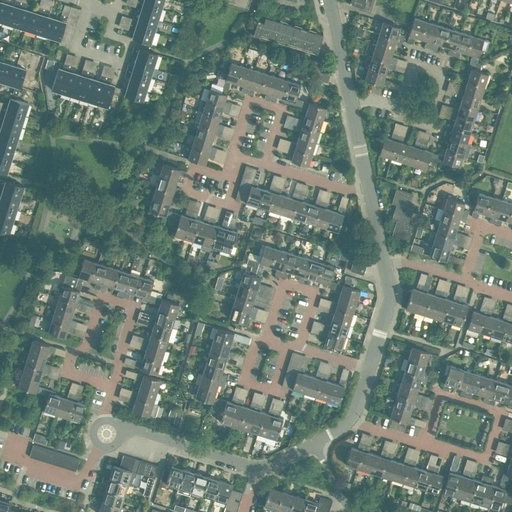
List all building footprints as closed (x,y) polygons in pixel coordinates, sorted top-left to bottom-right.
[(14,26),(21,2),(15,0),(14,4),(15,4),(14,7),(7,5),(2,22),(14,26)] [(163,0),(137,0),(137,2),(161,9),(163,0)] [(362,1),(362,0),(344,0),(344,2),(359,6),(358,9),(359,9),(360,6),(370,10),(369,13),(370,13),(373,0),(365,0),(365,2),(362,1)] [(25,29),(30,12),(24,10),(24,7),(25,8),(27,4),(21,2),(14,26),(25,29)] [(157,20),(161,9),(137,2),(135,7),(139,8),(140,7),(142,8),(140,15),(157,20)] [(79,15),(81,10),(70,6),(69,12),(79,15)] [(37,33),(44,9),(38,8),(37,11),(38,12),(37,14),(30,12),(25,29),(37,33)] [(48,36),(53,19),(47,17),(47,15),(48,15),(50,11),(44,9),(37,33),(48,36)] [(77,21),(79,15),(69,12),(67,17),(67,18),(77,21)] [(61,35),(63,29),(65,24),(67,18),(67,17),(61,15),(60,18),(61,19),(60,21),(53,19),(48,36),(59,40),(60,40),(61,35)] [(153,32),(157,20),(140,15),(138,22),(135,21),(136,20),(132,19),(130,24),(153,32)] [(318,52),(323,35),(315,33),(314,34),(308,32),(309,31),(300,28),(300,29),(294,28),(294,26),(286,24),(286,25),(280,23),(280,22),(272,19),(271,21),(265,19),(266,18),(259,15),(255,30),(252,29),(251,30),(260,33),(260,34),(318,52)] [(75,27),(77,21),(67,18),(65,24),(75,27)] [(424,31),(427,22),(414,18),(408,35),(409,35),(407,41),(413,43),(414,40),(412,39),(413,37),(418,38),(421,29),(424,31)] [(397,34),(399,28),(400,28),(400,27),(382,22),(382,23),(379,34),(402,41),(404,36),(400,34),(400,35),(397,34)] [(430,49),(437,25),(427,22),(424,31),(421,29),(418,38),(427,41),(427,44),(425,43),(424,47),(430,49)] [(74,33),(75,28),(75,27),(65,24),(63,29),(74,33)] [(150,43),(153,32),(130,24),(128,30),(132,31),(132,30),(135,31),(133,38),(150,44),(150,43)] [(448,38),(450,29),(437,25),(430,49),(436,50),(437,47),(435,46),(436,44),(441,45),(444,37),(448,38)] [(72,38),(74,33),(63,29),(61,35),(72,38)] [(453,56),(460,32),(450,29),(448,38),(444,37),(441,45),(450,48),(450,51),(448,50),(447,54),(453,56)] [(471,45),(473,37),(460,32),(453,56),(458,58),(460,54),(458,53),(459,51),(464,52),(467,44),(471,45)] [(264,46),(267,39),(253,34),(251,42),(248,41),(264,46)] [(401,47),(402,41),(379,34),(375,45),(392,51),(394,44),(397,45),(397,46),(401,47)] [(70,44),(72,38),(61,35),(60,40),(60,41),(70,44)] [(478,57),(483,40),(483,39),(483,40),(473,37),(471,45),(467,44),(464,52),(473,55),(473,58),(471,57),(470,61),(476,63),(478,57)] [(68,50),(70,44),(60,41),(58,47),(68,50)] [(390,57),(392,51),(375,45),(372,57),(395,64),(397,58),(393,57),(393,58),(390,57)] [(153,68),(157,55),(157,54),(139,49),(133,47),(131,53),(135,54),(136,53),(138,54),(137,59),(145,61),(144,65),(153,68)] [(393,70),(395,64),(372,57),(368,68),(385,74),(387,67),(390,68),(390,69),(393,70)] [(149,78),(153,68),(144,65),(145,61),(137,59),(134,68),(131,67),(132,66),(128,65),(126,70),(149,78)] [(329,76),(323,74),(322,74),(319,73),(319,72),(321,63),(314,61),(309,77),(326,83),(329,76)] [(484,87),(488,75),(488,74),(474,70),(476,63),(470,61),(466,73),(467,73),(469,74),(468,78),(476,81),(475,85),(484,87)] [(13,76),(15,67),(2,63),(0,69),(0,87),(0,88),(2,84),(0,84),(1,81),(6,83),(9,74),(13,76)] [(241,76),(244,67),(231,63),(225,80),(226,80),(222,93),(226,94),(230,81),(235,83),(238,74),(241,76)] [(61,92),(70,66),(64,64),(63,68),(64,68),(63,71),(59,69),(58,69),(51,90),(52,90),(61,92)] [(71,95),(77,75),(72,73),(73,71),(74,71),(75,67),(70,66),(61,92),(71,95)] [(20,87),(25,70),(15,67),(13,76),(9,74),(6,83),(15,86),(14,88),(11,98),(16,100),(20,87)] [(247,94),(254,70),(244,67),(241,76),(238,74),(235,83),(244,86),(243,88),(242,88),(241,92),(247,94)] [(383,80),(385,74),(368,68),(365,80),(364,80),(382,86),(382,85),(388,87),(390,81),(386,80),(386,81),(383,80)] [(79,98),(88,71),(82,69),(81,73),(82,74),(82,76),(77,75),(71,95),(79,98)] [(145,91),(149,78),(126,70),(124,76),(128,77),(128,76),(131,77),(129,82),(138,85),(137,88),(145,91)] [(265,83),(267,74),(254,70),(247,94),(252,95),(254,92),(252,91),(253,89),(258,90),(261,82),(265,83)] [(89,101),(95,80),(90,79),(91,76),(93,77),(94,73),(88,71),(79,98),(89,101)] [(270,101),(277,77),(267,74),(265,83),(261,82),(258,90),(267,93),(266,96),(265,95),(264,99),(270,101)] [(98,104),(106,77),(101,75),(99,79),(101,79),(100,82),(95,80),(89,101),(98,104)] [(112,91),(114,87),(114,86),(113,86),(109,85),(109,82),(111,82),(112,79),(106,77),(98,104),(107,107),(108,107),(112,91)] [(288,90),(291,82),(277,77),(270,101),(275,102),(277,99),(275,98),(276,96),(282,98),(284,89),(288,90)] [(481,98),(484,87),(475,85),(476,81),(468,78),(465,88),(462,87),(463,86),(459,84),(457,90),(481,98)] [(142,100),(145,91),(137,88),(138,85),(129,82),(127,91),(124,90),(114,87),(112,91),(125,95),(125,96),(142,101),(143,100),(142,100)] [(296,99),(300,84),(291,82),(288,90),(284,89),(282,98),(290,100),(289,103),(301,107),(303,101),(296,99)] [(224,102),(226,95),(227,95),(226,94),(222,93),(220,93),(221,90),(217,88),(216,91),(210,89),(209,90),(206,101),(229,108),(231,103),(227,101),(227,103),(224,102)] [(476,111),(481,98),(457,90),(456,96),(459,97),(460,96),(462,97),(461,102),(469,104),(468,108),(476,111)] [(24,116),(28,104),(16,100),(11,98),(10,99),(8,106),(6,105),(6,104),(2,103),(1,108),(24,116)] [(228,114),(229,108),(206,101),(202,113),(219,118),(221,111),(224,112),(224,113),(228,114)] [(322,120),(326,109),(326,108),(309,103),(303,101),(301,107),(304,108),(305,107),(307,108),(305,115),(322,120)] [(474,120),(476,111),(468,108),(469,104),(461,102),(458,111),(455,110),(456,109),(452,107),(450,113),(474,120)] [(20,127),(24,116),(1,108),(0,110),(0,114),(3,115),(3,114),(5,115),(3,122),(20,127)] [(217,125),(219,118),(202,113),(199,124),(222,131),(224,126),(220,124),(220,125),(217,125)] [(469,134),(474,120),(450,113),(448,119),(452,120),(453,119),(455,119),(454,125),(462,127),(461,131),(469,134)] [(319,131),(322,120),(305,115),(303,121),(300,121),(301,120),(297,118),(295,124),(319,131)] [(0,133),(17,139),(20,127),(3,122),(1,128),(0,128),(0,133)] [(220,137),(222,131),(199,124),(195,135),(212,141),(214,134),(217,135),(217,136),(220,137)] [(315,143),(319,131),(295,124),(293,130),(297,131),(298,130),(300,131),(298,137),(315,143)] [(466,143),(469,134),(461,131),(462,127),(454,125),(451,134),(448,133),(449,131),(445,130),(443,136),(466,143)] [(0,145),(13,150),(17,139),(0,133),(0,145)] [(391,158),(398,135),(392,133),(391,137),(392,137),(391,140),(385,138),(385,137),(384,137),(379,155),(380,155),(391,158)] [(210,147),(212,141),(195,135),(192,147),(215,154),(217,148),(213,147),(213,148),(210,147)] [(402,162),(408,145),(401,143),(402,140),(403,140),(404,137),(398,135),(391,158),(402,162)] [(462,157),(466,143),(443,136),(441,142),(445,143),(445,142),(448,142),(446,148),(455,150),(454,154),(462,157)] [(312,154),(315,143),(298,137),(296,144),(294,143),(294,142),(290,141),(288,147),(312,154)] [(414,165),(421,142),(415,140),(414,144),(415,144),(414,147),(408,145),(402,162),(414,165)] [(426,169),(429,157),(431,152),(430,152),(424,150),(425,147),(426,148),(427,144),(421,142),(414,165),(425,169),(426,169)] [(0,158),(10,162),(13,150),(0,145),(0,158)] [(213,160),(215,154),(192,147),(188,159),(205,164),(207,157),(210,158),(209,159),(213,160)] [(308,166),(312,154),(288,147),(286,153),(290,154),(291,153),(293,154),(291,160),(291,161),(308,166)] [(459,166),(462,157),(454,154),(455,150),(446,148),(444,157),(431,152),(429,157),(442,161),(459,167),(459,166)] [(6,173),(10,162),(0,158),(0,171),(6,173)] [(176,181),(178,174),(181,175),(181,176),(185,177),(186,171),(180,170),(180,169),(163,164),(163,165),(159,176),(176,181)] [(254,175),(256,169),(246,166),(244,171),(254,175)] [(252,180),(253,179),(254,175),(244,171),(242,177),(252,180)] [(174,188),(176,181),(159,176),(156,187),(179,195),(181,189),(177,188),(177,189),(174,188)] [(250,186),(252,180),(242,177),(240,183),(250,186)] [(19,200),(23,187),(6,181),(0,179),(0,186),(2,187),(2,185),(5,186),(3,191),(12,193),(10,197),(19,200)] [(257,206),(263,189),(256,187),(257,185),(258,185),(259,181),(253,179),(252,180),(250,186),(249,192),(247,198),(245,203),(246,203),(257,206)] [(249,192),(250,186),(240,183),(238,189),(249,192)] [(269,210),(276,186),(270,185),(269,188),(270,189),(269,191),(263,189),(257,206),(269,210)] [(280,213),(286,196),(279,194),(280,192),(281,192),(282,188),(276,186),(269,210),(280,213)] [(177,200),(179,195),(156,187),(152,199),(169,204),(171,197),(174,198),(174,199),(177,200)] [(451,187),(448,197),(459,201),(462,190),(451,187)] [(247,198),(249,192),(238,189),(237,194),(247,198)] [(408,208),(412,194),(396,189),(397,190),(395,196),(394,195),(391,204),(397,206),(397,205),(408,209),(408,208)] [(0,204),(16,210),(19,200),(10,197),(12,193),(3,191),(0,200),(0,204)] [(292,217),(299,194),(293,192),(292,196),(293,196),(292,199),(286,196),(280,213),(292,217)] [(489,206),(492,198),(479,193),(478,193),(473,210),(471,216),(477,218),(478,215),(477,214),(478,212),(483,213),(486,205),(489,206)] [(245,203),(247,198),(237,194),(235,200),(245,203)] [(303,221),(308,204),(302,202),(303,199),(304,199),(305,195),(299,194),(292,217),(303,221)] [(462,210),(464,203),(447,198),(443,209),(467,217),(469,211),(465,210),(464,211),(462,210)] [(494,224),(502,200),(492,198),(489,206),(486,205),(483,213),(492,216),(491,219),(490,218),(488,222),(494,224)] [(167,211),(169,204),(152,199),(149,210),(148,211),(166,216),(179,220),(180,215),(167,211)] [(315,224),(322,201),(316,199),(315,203),(316,203),(315,206),(308,204),(303,221),(315,224)] [(506,220),(508,212),(511,212),(511,203),(502,200),(494,224),(500,225),(501,222),(500,221),(501,219),(506,220)] [(326,228),(331,211),(325,209),(325,206),(326,206),(328,203),(322,201),(315,224),(326,228)] [(11,224),(16,210),(0,204),(0,215),(4,217),(3,221),(11,224)] [(408,224),(413,210),(408,208),(408,209),(397,205),(397,206),(395,212),(394,211),(391,220),(397,221),(408,224)] [(338,232),(343,214),(345,208),(339,206),(338,210),(339,210),(338,213),(331,211),(326,228),(337,231),(338,232)] [(184,238),(192,211),(186,209),(185,213),(186,214),(185,216),(181,215),(180,214),(180,215),(179,220),(174,235),(175,235),(184,238)] [(467,217),(443,209),(440,221),(457,226),(459,220),(462,220),(461,221),(465,222),(467,217)] [(193,241),(199,220),(194,219),(195,216),(196,217),(198,213),(192,211),(184,238),(193,241)] [(9,233),(11,224),(3,221),(4,217),(0,215),(0,230),(9,233)] [(202,244),(210,217),(205,215),(203,219),(205,219),(204,222),(199,220),(193,241),(202,244)] [(211,246),(217,226),(213,225),(213,222),(215,223),(216,219),(210,217),(202,244),(211,246)] [(220,249),(229,223),(223,221),(222,225),(223,225),(222,228),(217,226),(211,246),(220,249)] [(408,240),(413,225),(408,224),(397,221),(395,227),(394,227),(392,235),(408,240)] [(455,233),(457,226),(440,221),(436,233),(460,240),(461,234),(458,233),(457,234),(455,233)] [(230,252),(236,232),(231,230),(232,228),(233,228),(234,224),(229,223),(220,249),(229,252),(230,252)] [(460,240),(436,233),(433,244),(450,249),(452,242),(454,243),(454,244),(458,245),(460,240)] [(448,256),(450,249),(433,244),(429,255),(429,256),(446,261),(452,263),(454,257),(450,256),(450,257),(448,256)] [(269,265),(271,257),(275,258),(278,249),(265,246),(265,245),(259,263),(255,275),(260,277),(264,267),(263,266),(264,264),(269,265)] [(281,276),(288,253),(278,249),(275,258),(271,257),(269,265),(278,268),(277,271),(276,270),(275,274),(281,276)] [(292,273),(295,264),(299,265),(301,257),(288,253),(281,276),(286,278),(287,274),(286,273),(287,271),(292,273)] [(303,283),(311,260),(301,257),(299,265),(295,264),(292,273),(301,275),(300,278),(299,277),(298,281),(303,283)] [(363,275),(368,261),(354,257),(350,271),(363,275)] [(95,272),(97,263),(84,259),(83,259),(78,276),(74,289),(79,291),(82,280),(83,278),(88,279),(91,271),(95,272)] [(315,280),(318,271),(321,272),(324,264),(311,260),(303,283),(309,285),(310,281),(309,281),(310,278),(315,280)] [(100,290),(107,266),(97,263),(95,272),(91,271),(88,279),(97,282),(96,285),(95,284),(94,288),(100,290)] [(330,281),(334,267),(324,264),(321,272),(318,271),(315,280),(324,282),(323,285),(323,286),(335,289),(336,283),(330,281)] [(117,279),(120,271),(107,266),(100,290),(105,292),(106,288),(105,287),(106,285),(111,286),(114,278),(117,279)] [(122,297),(130,274),(120,271),(117,279),(114,278),(111,286),(120,289),(119,292),(118,291),(117,295),(122,297)] [(258,284),(260,278),(261,277),(260,277),(255,275),(243,272),(240,284),(263,291),(265,285),(261,284),(261,285),(258,284)] [(140,286),(143,278),(130,274),(122,297),(128,299),(129,295),(128,295),(129,292),(134,294),(137,285),(140,286)] [(149,295),(153,281),(152,281),(143,278),(140,286),(137,285),(134,294),(143,296),(142,299),(142,300),(153,303),(155,297),(149,295)] [(356,303),(360,291),(360,290),(343,285),(336,283),(335,289),(338,290),(339,289),(341,290),(339,297),(356,303)] [(415,312),(423,285),(418,283),(417,287),(418,287),(417,290),(412,288),(405,309),(406,309),(415,312)] [(261,297),(263,291),(240,284),(236,295),(253,300),(255,294),(258,294),(258,295),(261,297)] [(77,298),(79,291),(80,291),(79,291),(74,289),(62,285),(62,286),(59,297),(82,305),(84,299),(80,298),(80,299),(77,298)] [(424,315),(430,294),(426,292),(427,290),(428,290),(429,286),(423,285),(415,312),(424,315)] [(433,317),(442,290),(436,289),(435,292),(436,293),(435,295),(430,294),(424,315),(433,317)] [(442,320),(449,300),(444,298),(445,296),(446,296),(447,292),(442,290),(433,317),(442,320)] [(452,323),(460,296),(454,294),(453,298),(454,299),(454,301),(449,300),(442,320),(452,323)] [(251,307),(253,300),(236,295),(233,306),(256,314),(258,308),(254,307),(254,308),(251,307)] [(461,326),(468,305),(467,305),(462,304),(463,301),(465,302),(466,298),(460,296),(452,323),(461,326)] [(72,314),(74,307),(77,308),(76,309),(80,310),(82,305),(59,297),(55,309),(72,314)] [(174,318),(178,305),(179,305),(179,304),(162,299),(161,299),(155,297),(153,303),(157,304),(158,303),(160,304),(158,309),(167,312),(166,315),(174,318)] [(353,314),(356,303),(339,297),(337,303),(334,303),(335,302),(331,301),(329,306),(353,314)] [(246,323),(248,317),(251,317),(250,318),(254,319),(256,314),(233,306),(229,318),(246,324),(246,323)] [(349,325),(353,314),(329,306),(327,312),(331,313),(331,312),(334,313),(332,320),(349,325)] [(479,332),(486,308),(481,306),(479,310),(480,310),(480,313),(473,311),(472,311),(467,328),(468,328),(479,332)] [(490,335),(496,318),(489,316),(490,314),(491,314),(492,310),(486,308),(479,332),(490,335)] [(70,321),(72,314),(55,309),(52,320),(75,327),(77,322),(73,321),(73,322),(70,321)] [(171,328),(174,318),(166,315),(167,312),(158,309),(155,318),(153,317),(154,316),(150,315),(148,320),(171,328)] [(502,339),(509,315),(503,314),(502,317),(503,318),(502,320),(496,318),(490,335),(502,339)] [(511,323),(511,316),(509,315),(502,339),(511,342),(511,323)] [(73,333),(75,327),(52,320),(48,332),(65,338),(65,337),(67,330),(70,331),(69,332),(73,333)] [(167,341),(171,328),(148,320),(146,326),(150,327),(150,326),(153,327),(151,332),(160,335),(159,338),(167,341)] [(345,336),(349,325),(332,320),(330,326),(327,326),(328,325),(324,323),(322,329),(345,336)] [(238,341),(240,335),(234,333),(217,328),(216,328),(217,328),(213,340),(230,345),(232,338),(235,339),(235,340),(238,341)] [(342,348),(345,336),(322,329),(320,335),(324,336),(324,335),(327,336),(325,343),(324,343),(342,349),(342,348)] [(164,351),(167,341),(159,338),(160,335),(151,332),(149,341),(146,340),(146,339),(143,337),(141,343),(164,351)] [(46,357),(48,351),(51,351),(50,352),(54,354),(56,348),(50,346),(50,345),(32,340),(32,341),(29,352),(46,357)] [(228,351),(230,345),(213,340),(210,351),(233,358),(235,352),(231,351),(231,352),(228,351)] [(160,364),(164,351),(141,343),(139,349),(143,350),(143,349),(146,349),(144,355),(153,358),(151,362),(160,364)] [(433,361),(435,355),(429,353),(411,347),(411,348),(408,359),(425,365),(427,358),(430,359),(429,360),(433,361)] [(231,364),(233,358),(210,351),(206,362),(223,368),(225,361),(228,362),(227,363),(231,364)] [(44,364),(46,357),(29,352),(25,363),(49,371),(50,365),(47,364),(46,365),(44,364)] [(301,361),(302,355),(292,352),(290,358),(301,361)] [(157,373),(160,364),(151,362),(153,358),(144,355),(141,364),(139,363),(139,361),(136,360),(134,366),(140,368),(157,374),(157,373)] [(299,367),(299,366),(301,361),(290,358),(289,364),(299,367)] [(423,371),(425,365),(408,359),(404,371),(428,378),(429,372),(426,371),(425,372),(423,371)] [(221,374),(223,368),(206,362),(203,373),(226,381),(228,375),(224,374),(224,375),(221,374)] [(39,380),(41,374),(43,374),(43,375),(47,377),(49,371),(25,363),(22,375),(39,380)] [(297,373),(299,367),(289,364),(287,369),(297,373)] [(304,393),(309,376),(302,374),(303,371),(304,371),(305,368),(299,366),(299,367),(297,373),(295,378),(293,384),(292,389),(293,389),(304,393)] [(453,386),(456,377),(460,378),(462,370),(450,366),(449,366),(444,383),(442,389),(448,391),(449,387),(448,387),(449,384),(453,386)] [(295,378),(297,373),(287,369),(285,375),(295,378)] [(465,396),(472,373),(462,370),(460,378),(456,377),(453,386),(463,389),(462,391),(460,391),(459,395),(465,396)] [(315,396),(323,373),(317,371),(316,375),(317,375),(316,378),(309,376),(304,393),(315,396)] [(418,388),(420,381),(422,382),(422,383),(426,384),(428,378),(404,371),(401,382),(418,388)] [(156,392),(160,381),(160,380),(143,375),(137,373),(135,379),(139,380),(139,379),(141,380),(139,387),(156,392)] [(216,391),(218,384),(221,385),(220,386),(224,387),(226,381),(203,373),(199,385),(216,391)] [(327,400),(332,383),(325,381),(326,378),(327,379),(328,375),(323,373),(315,396),(327,400)] [(477,393),(479,384),(483,386),(486,377),(472,373),(465,396),(471,398),(472,394),(471,394),(471,391),(477,393)] [(37,387),(39,380),(22,375),(18,386),(18,387),(35,392),(41,394),(43,388),(40,387),(39,388),(37,387)] [(293,384),(295,378),(285,375),(283,381),(293,384)] [(488,403),(495,380),(486,377),(483,386),(479,384),(477,393),(486,396),(485,398),(483,398),(482,402),(488,403)] [(339,404),(344,386),(346,380),(340,378),(338,382),(339,382),(339,385),(332,383),(327,400),(338,403),(338,404),(339,404)] [(499,400),(502,391),(506,393),(509,384),(495,380),(488,403),(494,405),(495,402),(494,401),(494,399),(499,400)] [(292,390),(292,389),(293,384),(283,381),(281,387),(292,390)] [(416,394),(418,388),(401,382),(397,394),(420,401),(422,395),(419,394),(418,395),(416,394)] [(511,385),(509,384),(506,393),(502,391),(499,400),(509,403),(508,405),(507,406),(511,407),(511,385)] [(214,397),(216,391),(199,385),(195,397),(212,403),(225,407),(227,401),(217,398),(214,397)] [(153,403),(156,392),(139,387),(138,393),(135,393),(135,392),(131,390),(130,396),(153,403)] [(56,414),(61,397),(54,395),(55,392),(43,388),(41,394),(48,396),(43,410),(44,411),(44,410),(56,414)] [(67,418),(74,394),(69,392),(67,396),(68,396),(67,399),(61,397),(56,414),(67,418)] [(79,421),(84,404),(77,402),(78,399),(79,400),(80,396),(74,394),(67,418),(78,421),(79,421)] [(419,407),(420,401),(397,394),(394,405),(411,411),(413,404),(415,405),(415,406),(419,407)] [(149,415),(153,403),(130,396),(128,402),(132,403),(132,402),(134,403),(132,409),(132,410),(149,415),(150,415),(149,415)] [(230,425),(239,398),(233,396),(232,400),(233,400),(232,403),(228,401),(227,401),(225,407),(220,422),(221,422),(230,425)] [(239,428),(246,407),(241,406),(242,403),(243,403),(244,400),(239,398),(230,425),(239,428)] [(248,431),(257,404),(251,402),(250,406),(251,406),(250,409),(246,407),(239,428),(248,431)] [(258,433),(264,413),(259,411),(260,409),(261,409),(263,405),(257,404),(248,431),(258,433)] [(408,417),(411,411),(394,405),(390,417),(407,422),(413,424),(415,418),(411,417),(411,418),(408,417)] [(267,436),(275,409),(269,407),(268,411),(270,412),(269,414),(264,413),(258,433),(267,436)] [(276,439),(283,418),(282,418),(282,419),(278,417),(278,414),(280,415),(281,411),(275,409),(267,436),(276,439)] [(357,468),(364,445),(359,443),(358,447),(359,447),(358,450),(351,447),(345,465),(346,465),(357,468)] [(35,459),(39,446),(33,445),(29,457),(35,459)] [(369,472),(374,455),(367,452),(368,450),(369,450),(370,446),(364,445),(357,468),(369,472)] [(41,461),(45,448),(39,446),(35,459),(41,461)] [(46,462),(50,450),(45,448),(41,461),(46,462)] [(52,464),(56,452),(50,450),(46,462),(52,464)] [(380,475),(387,452),(381,450),(380,454),(381,454),(380,457),(374,455),(369,472),(380,475)] [(58,466),(62,454),(56,452),(52,464),(58,466)] [(391,479),(397,462),(390,460),(391,457),(392,457),(393,454),(387,452),(380,475),(391,479)] [(64,468),(68,455),(62,454),(58,466),(64,468)] [(70,470),(74,457),(68,455),(64,468),(70,470)] [(125,469),(129,457),(123,455),(119,467),(125,469)] [(76,471),(79,459),(74,457),(70,470),(76,471)] [(131,471),(135,459),(129,457),(125,469),(131,471)] [(403,482),(410,459),(404,457),(403,461),(404,461),(403,464),(397,462),(391,479),(403,482)] [(137,473),(140,461),(135,459),(131,471),(136,473),(137,473)] [(414,486),(420,469),(413,467),(414,464),(415,464),(416,461),(410,459),(403,482),(414,486)] [(142,475),(146,462),(140,461),(137,473),(142,475)] [(148,476),(152,464),(146,462),(142,475),(148,476)] [(511,464),(509,463),(507,470),(505,469),(504,469),(500,481),(506,483),(508,476),(511,477),(511,464)] [(154,478),(158,467),(158,466),(152,464),(148,476),(154,478)] [(426,489),(433,466),(427,464),(426,468),(427,468),(426,471),(420,469),(414,486),(426,489)] [(132,485),(136,473),(131,471),(125,469),(119,467),(113,465),(110,477),(132,485)] [(178,488),(184,469),(171,465),(170,470),(164,468),(160,481),(166,482),(166,484),(178,488)] [(452,495),(458,475),(454,473),(454,471),(456,471),(457,467),(451,465),(449,472),(442,492),(443,492),(452,495)] [(438,493),(443,476),(442,476),(436,474),(437,471),(438,472),(439,468),(433,466),(426,489),(437,493),(438,493)] [(189,495),(196,473),(184,469),(178,488),(177,491),(176,491),(175,495),(176,496),(178,492),(189,495)] [(461,498),(469,471),(464,469),(463,473),(464,474),(463,476),(458,475),(452,495),(461,498)] [(470,501),(477,480),(472,479),(473,476),(474,477),(475,473),(469,471),(461,498),(470,501)] [(201,499),(208,477),(196,473),(189,495),(190,492),(201,495),(200,499),(201,499)] [(479,504),(488,477),(482,475),(481,479),(482,479),(481,482),(477,480),(470,501),(479,504)] [(125,495),(128,484),(132,485),(110,477),(106,489),(128,496),(125,495)] [(214,499),(220,480),(208,477),(201,499),(202,499),(203,495),(214,499)] [(489,507),(495,486),(490,485),(491,482),(492,482),(494,479),(488,477),(479,504),(489,507)] [(225,507),(227,501),(229,495),(230,489),(231,489),(232,484),(220,480),(214,499),(225,502),(224,506),(225,507)] [(498,510),(505,489),(504,489),(506,483),(500,481),(499,484),(500,485),(500,487),(495,486),(489,507),(498,509),(497,510),(498,510)] [(275,511),(282,491),(269,487),(264,506),(275,510),(274,511),(275,511)] [(120,507),(124,496),(128,497),(128,496),(106,489),(102,502),(124,509),(124,508),(120,507)] [(241,499),(243,493),(231,489),(230,489),(229,495),(241,499)] [(283,511),(288,511),(294,495),(282,491),(275,511),(276,511),(277,510),(283,511)] [(239,505),(241,499),(229,495),(227,501),(239,505)] [(301,511),(306,499),(294,495),(288,511),(301,511)] [(330,507),(332,501),(320,497),(318,503),(330,507)] [(7,511),(8,509),(9,509),(10,503),(0,499),(0,511),(7,511)] [(315,511),(316,509),(318,503),(306,499),(301,511),(315,511)] [(237,511),(239,505),(227,501),(225,507),(237,511)] [(118,511),(120,508),(124,510),(124,509),(102,502),(98,511),(118,511)] [(326,511),(328,511),(330,507),(318,503),(316,509),(326,511)]
